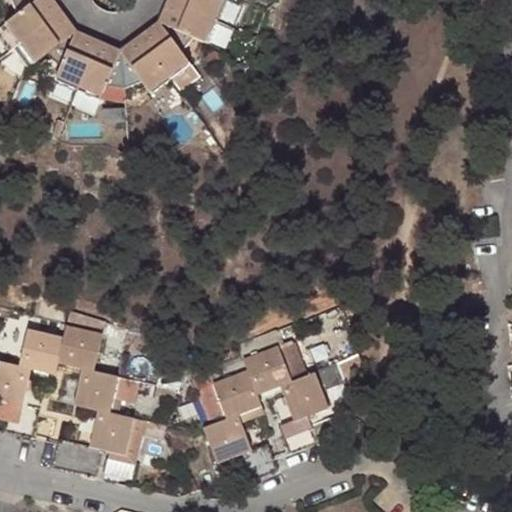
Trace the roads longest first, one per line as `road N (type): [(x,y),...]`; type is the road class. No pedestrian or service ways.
road 1 (residential): [(254,511),(465,421),(502,416)]
road 2 (residential): [(502,416),(491,291),(506,245),(498,193)]
road 3 (residential): [(0,468),(156,511)]
